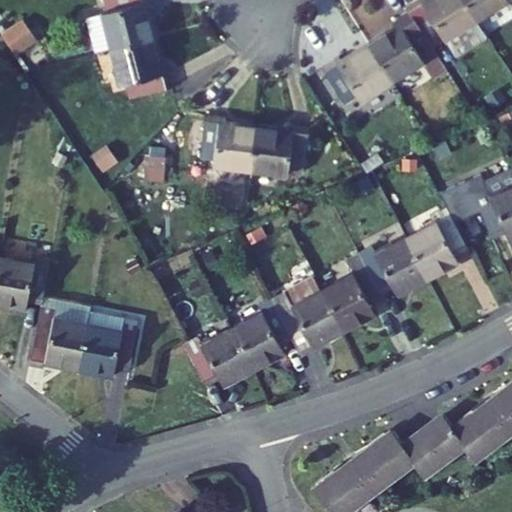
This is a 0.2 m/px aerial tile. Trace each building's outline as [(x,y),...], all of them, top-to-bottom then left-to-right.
[(97,52),(112,48),(154,38),(146,7),(153,5),(151,0),(105,0),(108,11),(102,12),(104,20),(90,24),(97,52)] [(416,0),(407,6),(410,11),(430,43),(442,35),(446,40),(478,21),(464,0),(416,0)] [(464,0),(478,21),(509,0),(464,0)] [(396,27),(369,44),(392,80),(424,60),(422,56),(433,49),(430,43),(410,11),(393,22),(396,27)] [(17,24),(1,35),(15,56),(31,45),(17,24)] [(430,43),(433,49),(446,40),(442,35),(430,43)] [(128,84),(131,98),(174,87),(169,67),(162,69),(154,38),(112,48),(121,86),(128,84)] [(357,96),(360,100),(392,80),(369,44),(342,61),(339,57),(322,67),(345,104),(357,96)] [(206,113),(201,156),(216,158),(215,165),(252,170),(258,125),(228,122),(228,116),(206,113)] [(289,129),(258,125),(252,170),(289,174),(290,168),(305,169),(311,127),(290,124),(289,129)] [(435,146),(441,160),(454,154),(448,140),(435,146)] [(475,196),(494,238),(508,231),(511,238),(511,186),(492,196),(489,189),(475,196)] [(437,221),(408,236),(429,277),(460,262),(457,255),(470,248),(449,207),(434,214),(437,221)] [(375,246),(361,252),(383,294),(394,288),(397,294),(429,277),(408,236),(378,252),(375,246)] [(355,272),(323,288),(345,330),(377,313),(370,301),(383,294),(361,252),(348,260),(355,272)] [(34,262),(0,256),(0,303),(27,309),(28,300),(42,303),(50,258),(35,255),(34,262)] [(287,291),(273,298),(294,339),(307,333),(314,346),(345,330),(323,288),(294,304),(287,291)] [(264,312),(233,328),(254,369),(286,352),(283,345),(294,339),(273,298),(260,305),(264,312)] [(41,306),(31,360),(80,369),(88,322),(54,316),(56,309),(41,306)] [(91,311),(88,322),(123,329),(124,322),(138,325),(139,320),(91,311)] [(123,329),(88,322),(80,369),(116,376),(117,367),(130,369),(138,325),(124,322),(123,329)] [(186,344),(207,385),(220,378),(223,385),(254,369),(233,328),(203,343),(200,337),(186,344)] [(393,430),(314,489),(330,511),(349,511),(414,463),(424,477),(465,447),(475,460),(511,432),(511,384),(453,428),(443,414),(403,444),(393,430)]
